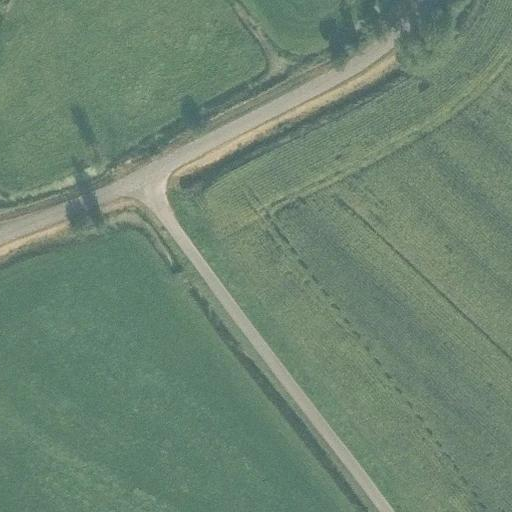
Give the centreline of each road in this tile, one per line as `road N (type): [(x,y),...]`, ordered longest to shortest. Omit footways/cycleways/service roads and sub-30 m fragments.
road 1 (unclassified): [(371,511),(136,190)]
road 2 (unclassified): [(136,190),(385,54),(437,0)]
road 3 (unclassified): [(0,252),(136,190)]
